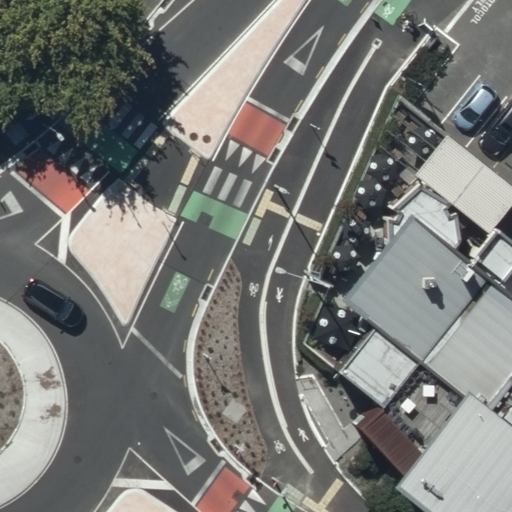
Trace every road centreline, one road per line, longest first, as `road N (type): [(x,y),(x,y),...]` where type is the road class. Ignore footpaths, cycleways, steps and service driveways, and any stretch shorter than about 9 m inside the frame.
road 1 (secondary): [(339,0),(220,201),(155,355),(98,410)]
road 2 (secondary): [(0,230),(35,208),(235,0)]
road 3 (secondary): [(0,266),(69,316),(86,345),(98,410)]
road 4 (secondary): [(98,410),(165,437),(241,511)]
